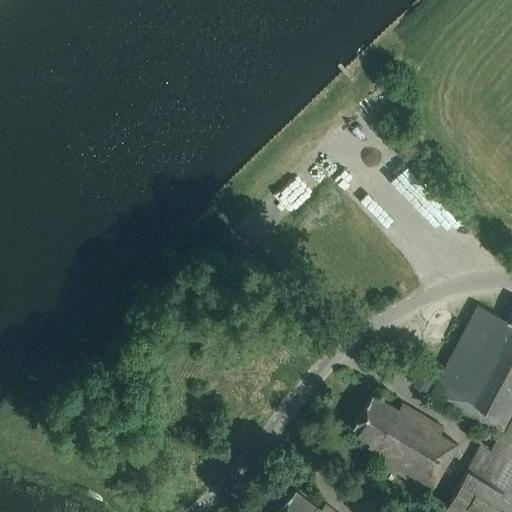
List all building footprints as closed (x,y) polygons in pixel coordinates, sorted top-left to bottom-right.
[(343,105),(354,118),(380,96),(369,83),(343,105)] [(373,164),(388,154),(375,135),(360,146),(373,164)] [(477,304),(429,395),(476,422),(466,438),(479,445),(444,507),(452,511),(511,511),(511,307),(506,319),(477,304)] [(372,393),(350,428),(370,440),(367,445),(380,453),(379,454),(416,477),(432,486),(457,444),(438,432),(442,426),(401,401),(398,408),(372,393)] [(294,489),(274,511),(334,511),(324,503),(319,509),(294,489)]
